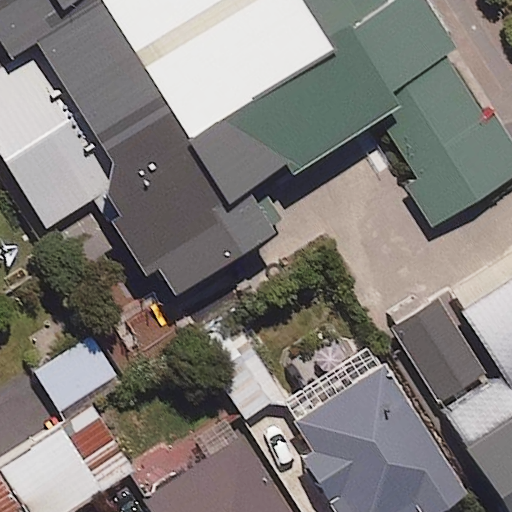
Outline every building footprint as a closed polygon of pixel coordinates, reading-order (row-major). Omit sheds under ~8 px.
[(406,183),(430,220),(511,167),(511,136),(492,106),(481,113),(440,49),(453,41),(426,0),(0,0),(0,147),(47,221),(99,188),(148,265),(190,238),(206,262),(282,213),(264,186),(379,112),(419,175),(406,183)] [(440,407),(506,511),(511,511),(511,248),(448,289),(499,369),(440,407)] [(212,301),(196,273),(162,293),(178,321),(212,301)] [(390,326),(435,397),(486,365),(441,294),(390,326)] [(229,302),(191,328),(242,406),(281,380),(229,302)] [(112,363),(87,325),(31,363),(57,401),(112,363)] [(288,355),(301,376),(279,390),(310,440),(299,447),(339,511),(398,511),(457,475),(368,334),(342,351),(328,329),(288,355)] [(57,511),(133,463),(91,398),(0,457),(0,511),(1,511),(23,499),(31,511),(57,511)] [(295,511),(239,421),(139,483),(156,511),(295,511)]
